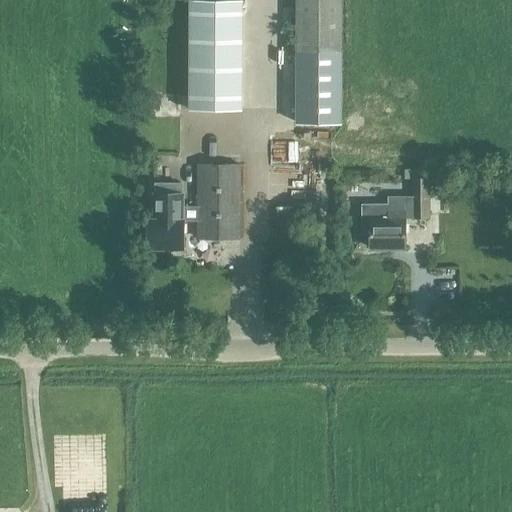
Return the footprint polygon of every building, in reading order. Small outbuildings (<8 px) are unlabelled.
[(344,52),(345,0),(300,0),(299,51),(344,52)] [(242,1),(193,1),(192,109),(242,109),(242,1)] [(150,109),(158,109),(158,96),(150,96),(150,109)] [(240,239),(241,164),(199,164),(198,238),(240,239)] [(405,178),(413,178),(429,178),(429,169),(405,169),(405,178)] [(413,218),(430,218),(429,178),(413,178),(413,218)] [(184,249),(185,221),(183,221),(184,197),(183,197),(183,187),(158,186),(157,196),(156,196),(156,220),(150,220),(149,248),(184,249)] [(371,248),(406,248),(406,208),(388,208),(388,219),(371,219),(371,248)]
